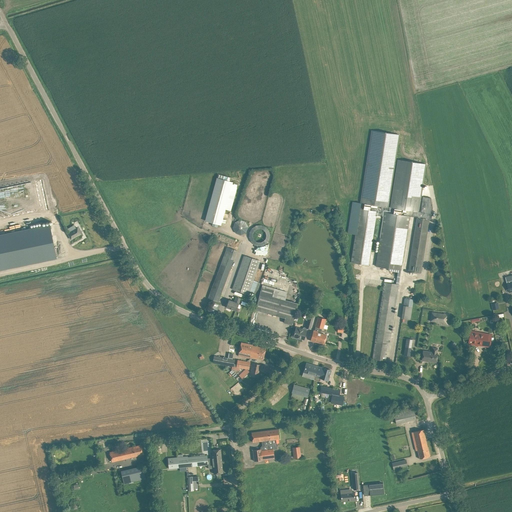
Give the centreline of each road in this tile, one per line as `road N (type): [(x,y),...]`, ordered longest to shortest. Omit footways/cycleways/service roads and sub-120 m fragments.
road 1 (unclassified): [(291,349),(180,311),(150,289),(6,25)]
road 2 (unclassified): [(241,511),(229,427),(291,349)]
road 3 (unclassified): [(426,399),(406,377),(291,349)]
